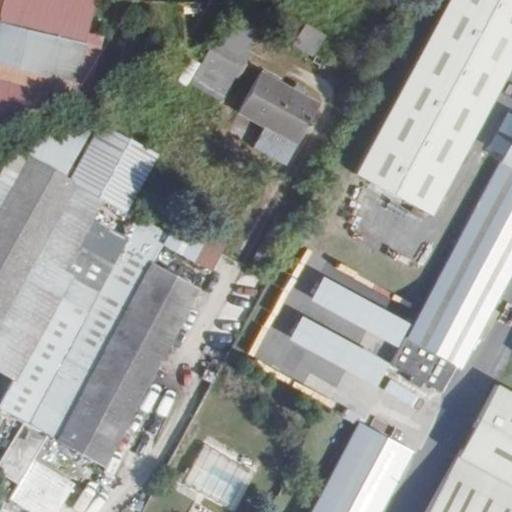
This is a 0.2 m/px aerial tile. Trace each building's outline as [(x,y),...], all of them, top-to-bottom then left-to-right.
[(0,0),(0,63),(42,78),(55,39),(66,0),(0,0)] [(306,21),(293,43),(315,55),(327,33),(306,21)] [(199,53),(178,89),(222,113),(242,77),(199,53)] [(260,87),(239,123),(298,156),(318,119),(260,87)] [(498,111),(476,100),(447,150),(470,162),(498,111)] [(458,371),(511,271),(511,118),(498,111),(470,162),(493,176),(403,342),(390,366),(412,378),(408,385),(419,390),(421,385),(438,394),(452,368),(458,371)] [(20,159),(59,180),(83,136),(56,120),(47,136),(36,130),(20,159)] [(57,184),(73,192),(110,213),(117,200),(140,159),(135,156),(88,129),(84,134),(83,136),(59,180),(57,184)] [(57,183),(28,168),(10,202),(0,219),(0,324),(32,265),(73,192),(57,184),(57,183)] [(60,280),(90,225),(98,207),(73,192),(32,265),(60,280)] [(0,219),(10,202),(0,196),(0,219)] [(127,246),(90,225),(60,280),(95,300),(98,301),(125,250),(127,246)] [(140,231),(131,250),(158,264),(167,244),(140,231)] [(175,232),(167,251),(210,274),(216,263),(220,256),(175,232)] [(282,237),(272,232),(252,270),(262,275),(282,237)] [(121,257),(195,299),(201,289),(158,264),(131,250),(125,250),(121,257)] [(195,299),(121,257),(98,301),(88,321),(81,318),(54,303),(10,387),(0,405),(0,416),(25,430),(6,467),(0,477),(0,482),(18,492),(9,511),(10,511),(58,511),(68,491),(32,471),(47,444),(100,471),(133,411),(146,417),(151,399),(143,395),(172,340),(195,299)] [(32,265),(0,324),(0,380),(10,387),(54,303),(60,280),(32,265)] [(366,352),(390,366),(403,342),(379,327),(366,352)] [(360,363),(352,377),(363,383),(371,370),(360,363)] [(202,378),(199,385),(206,389),(210,382),(202,378)] [(511,511),(511,385),(503,380),(434,511),(511,511)] [(200,398),(189,392),(171,427),(182,433),(200,398)] [(382,511),(414,456),(358,426),(310,511),(382,511)]
